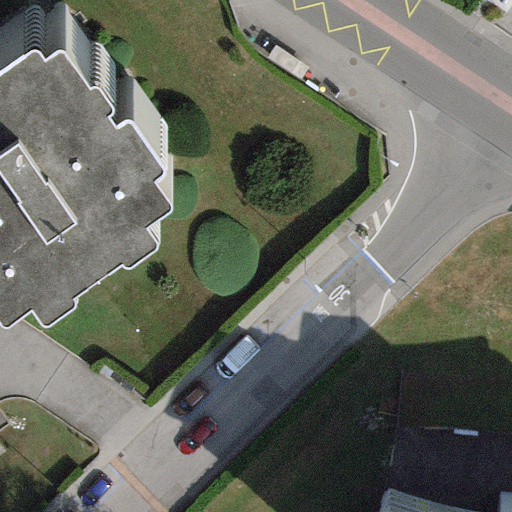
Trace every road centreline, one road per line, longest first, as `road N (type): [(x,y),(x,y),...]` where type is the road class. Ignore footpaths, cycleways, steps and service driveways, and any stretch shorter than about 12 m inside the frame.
road 1 (residential): [(146,511),(256,403),(511,119)]
road 2 (primary): [(343,0),(511,113)]
